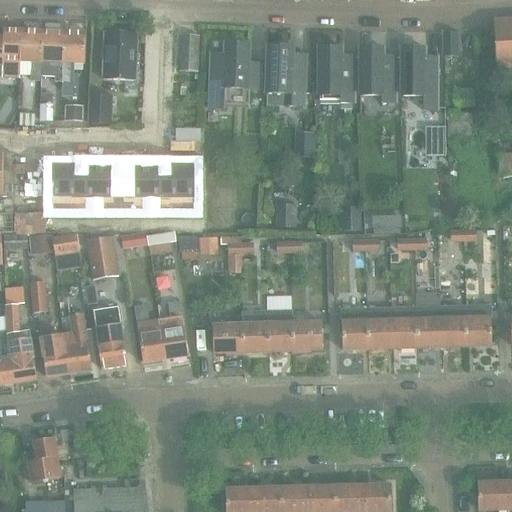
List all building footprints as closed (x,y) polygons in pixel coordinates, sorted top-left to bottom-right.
[(511,19),(493,21),(496,77),(511,75),(511,19)] [(19,78),(20,62),(21,29),(3,28),(3,37),(2,67),(1,77),(19,78)] [(42,30),(21,29),(20,62),(31,62),(31,81),(41,81),(41,76),(42,30)] [(64,31),(42,30),(41,76),(55,77),(55,82),(62,82),(64,31)] [(86,31),(64,31),(62,82),(62,96),(73,97),(73,82),(74,72),(82,72),(83,64),(85,64),(86,31)] [(137,33),(105,32),(103,80),(135,81),(137,33)] [(457,34),(444,33),(443,57),(457,57),(457,34)] [(179,72),(197,73),(198,37),(181,36),(179,72)] [(223,110),(224,89),(260,90),(261,64),(249,64),(249,45),(225,44),(224,55),(211,54),(209,109),(223,110)] [(305,95),(306,56),(293,55),(293,47),(267,46),(265,93),(267,94),(266,107),(304,108),(305,95)] [(341,48),(319,48),(318,96),(340,96),(340,103),(354,104),(355,58),(341,58),(341,48)] [(396,58),(383,58),(383,48),(360,48),(360,96),(382,96),(381,104),(396,104),(396,58)] [(437,58),(424,58),(424,48),(402,48),(401,96),(423,96),(423,111),(437,111),(437,58)] [(474,108),(473,90),(456,90),(456,109),(474,108)] [(88,123),(111,124),(112,96),(89,95),(88,123)] [(39,122),(52,122),(53,105),(40,105),(39,122)] [(64,121),(83,122),(83,106),(65,105),(64,121)] [(18,127),(35,127),(35,115),(19,114),(18,127)] [(471,144),(471,114),(447,114),(447,145),(471,144)] [(0,195),(12,195),(12,153),(0,153),(0,195)] [(511,154),(498,156),(500,174),(511,173),(511,154)] [(86,165),(86,177),(87,177),(87,199),(88,199),(101,199),(101,214),(123,214),(123,177),(113,177),(113,165),(103,165),(103,164),(102,164),(102,165),(97,165),(97,164),(96,164),(96,165),(86,165)] [(145,199),(158,199),(159,199),(159,177),(160,177),(160,165),(150,165),(150,164),(149,164),(149,165),(144,165),(144,164),(142,164),(142,165),(133,165),(133,177),(123,177),(123,214),(145,214),(145,199)] [(87,177),(86,177),(77,177),(77,165),(50,165),(50,213),(88,213),(88,199),(87,199),(87,177)] [(159,199),(158,199),(158,213),(196,213),(196,165),(169,165),(169,177),(160,177),(159,177),(159,199)] [(12,195),(0,195),(0,231),(44,232),(44,212),(12,211),(12,195)] [(296,230),(296,206),(275,206),(275,230),(296,230)] [(340,232),(361,232),(360,208),(340,208),(340,232)] [(113,224),(123,224),(123,214),(113,214),(113,224)] [(123,214),(123,224),(133,224),(133,214),(123,214)] [(400,217),(373,218),(374,236),(400,236),(399,229),(401,229),(400,217)] [(87,218),(78,218),(78,219),(78,229),(88,228),(88,218),(87,218)] [(194,235),(207,235),(207,224),(194,224),(194,235)] [(464,243),(463,231),(450,232),(451,244),(464,243)] [(463,231),(464,243),(476,243),(476,231),(463,231)] [(147,248),(176,243),(174,232),(145,237),(147,248)] [(133,235),(121,237),(122,246),(123,250),(146,247),(144,234),(133,235)] [(53,254),(50,235),(29,238),(31,257),(53,254)] [(79,253),(76,235),(52,239),(54,256),(79,253)] [(4,236),(4,250),(27,249),(27,236),(4,236)] [(121,246),(122,246),(121,237),(87,241),(93,282),(118,278),(126,274),(121,246)] [(196,237),(179,238),(179,253),(197,253),(196,237)] [(214,239),(197,239),(198,256),(215,255),(214,239)] [(411,240),(412,252),(426,252),(426,239),(411,240)] [(412,252),(411,240),(396,240),(397,253),(412,252)] [(365,252),(365,241),(353,241),(353,252),(365,252)] [(365,241),(365,252),(378,252),(378,241),(365,241)] [(289,243),(289,254),(302,254),(302,242),(289,243)] [(289,254),(289,243),(277,243),(277,255),(289,254)] [(240,245),(240,255),(253,255),(253,244),(240,245)] [(240,255),(240,245),(228,245),(228,256),(240,255)] [(240,255),(228,256),(228,274),(241,274),(240,255)] [(398,255),(390,255),(390,264),(398,264),(398,255)] [(31,315),(45,314),(44,284),(30,285),(31,315)] [(159,320),(166,361),(188,358),(180,303),(168,305),(170,318),(159,320)] [(15,384),(36,381),(32,353),(29,332),(19,334),(17,306),(5,307),(8,335),(15,384)] [(166,361),(159,320),(149,322),(146,306),(135,308),(143,365),(166,361)] [(492,347),(492,319),(491,306),(466,307),(467,347),(492,347)] [(417,308),(418,349),(442,348),(441,307),(417,308)] [(441,307),(442,348),(467,347),(466,307),(441,307)] [(119,308),(94,312),(103,371),(127,367),(119,308)] [(392,309),(393,349),(418,349),(417,308),(392,309)] [(369,350),(368,309),(341,310),(341,327),(343,327),(344,350),(369,350)] [(368,309),(369,350),(393,349),(392,309),(368,309)] [(267,312),(268,353),(292,352),(292,354),(295,354),(294,323),(293,323),(292,311),(267,312)] [(240,325),(241,356),(244,356),(244,353),(268,353),(267,312),(241,313),(242,325),(240,325)] [(63,336),(69,376),(91,373),(83,315),(69,317),(72,335),(63,336)] [(294,323),(295,354),(310,354),(310,352),(323,351),(322,323),(294,323)] [(241,356),(240,325),(213,325),(213,354),(225,354),(225,356),(241,356)] [(7,332),(0,332),(0,386),(15,384),(8,335),(7,332)] [(69,376),(63,336),(40,339),(46,379),(69,376)] [(62,479),(61,467),(56,438),(34,441),(37,462),(28,463),(31,484),(62,479)] [(480,511),(508,511),(507,483),(480,484),(480,511)] [(363,511),(363,486),(337,487),(337,511),(363,511)] [(391,511),(391,486),(363,486),(363,511),(391,511)] [(310,511),(310,487),(283,488),(283,511),(310,511)] [(337,511),(337,487),(310,487),(310,511),(337,511)] [(141,511),(139,488),(75,490),(75,511),(141,511)] [(283,511),(283,488),(256,489),(256,511),(283,511)] [(228,511),(256,511),(256,489),(228,489),(228,511)] [(64,511),(64,502),(26,502),(26,511),(64,511)]
